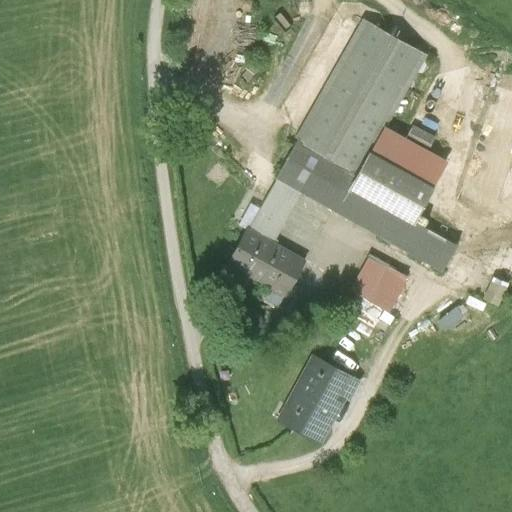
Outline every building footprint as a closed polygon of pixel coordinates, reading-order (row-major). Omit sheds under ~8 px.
[(249,230),(300,255),(325,206),(440,266),(453,240),(425,225),(457,164),(392,130),(430,57),(359,21),(249,230)] [(498,218),(511,160),(511,87),(491,82),(460,209),(498,218)] [(300,255),(249,230),(225,277),(322,328),(337,298),(348,279),(300,255)] [(348,279),(337,298),(383,322),(407,276),(362,252),(348,279)] [(495,306),(504,281),(494,278),(485,302),(495,306)] [(440,329),(460,320),(454,308),(434,317),(440,329)] [(359,383),(314,357),(278,418),(323,444),(359,383)]
